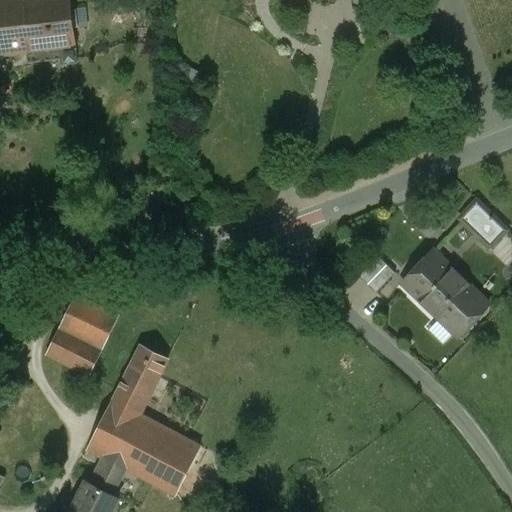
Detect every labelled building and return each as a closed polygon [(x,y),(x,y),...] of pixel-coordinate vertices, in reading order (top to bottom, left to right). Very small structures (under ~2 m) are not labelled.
[(70,0),(0,0),(0,54),(29,52),(30,60),(77,55),(70,0)] [(197,69),(188,95),(211,103),(220,77),(197,69)] [(485,210),(476,202),(460,217),(469,226),(485,210)] [(489,302),(433,251),(403,284),(460,334),(489,302)] [(394,274),(377,257),(361,274),(378,291),(394,274)] [(118,316),(76,295),(47,354),(88,375),(118,316)] [(140,344),(111,402),(140,415),(168,358),(140,344)] [(140,415),(111,402),(87,449),(103,457),(91,482),(87,480),(73,508),(65,505),(61,511),(112,511),(120,497),(112,493),(126,468),(155,483),(176,494),(201,445),(140,415)]
